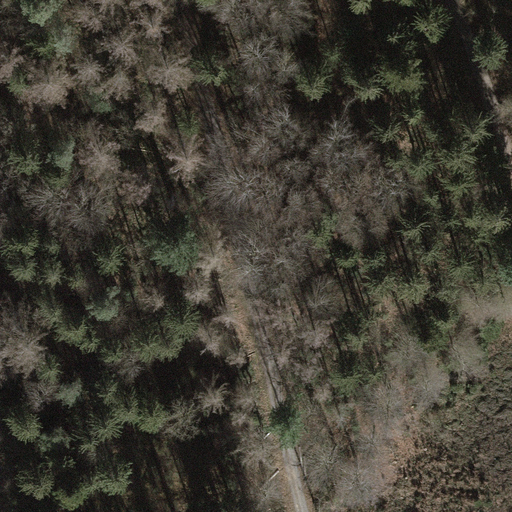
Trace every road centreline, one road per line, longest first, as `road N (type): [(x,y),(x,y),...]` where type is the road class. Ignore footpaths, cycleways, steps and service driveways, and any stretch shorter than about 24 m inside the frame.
road 1 (track): [(178,0),(301,511)]
road 2 (track): [(511,150),(453,0)]
